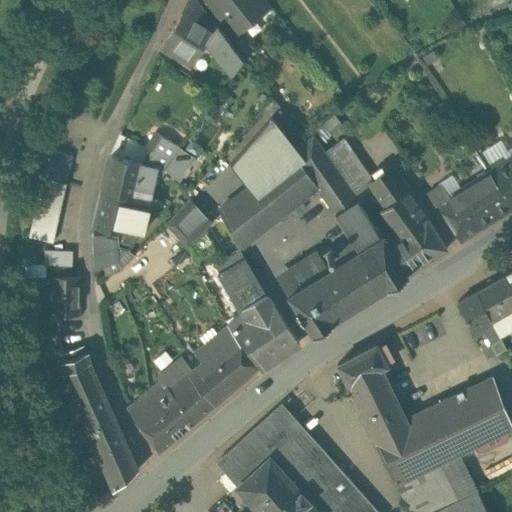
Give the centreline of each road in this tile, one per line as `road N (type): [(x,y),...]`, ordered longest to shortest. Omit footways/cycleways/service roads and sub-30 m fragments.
road 1 (residential): [(164,477),(101,369),(85,223),(105,137),(173,0)]
road 2 (secondary): [(164,477),(295,365),(511,231)]
road 3 (residential): [(1,171),(66,0)]
road 4 (residential): [(64,511),(17,410),(0,344)]
